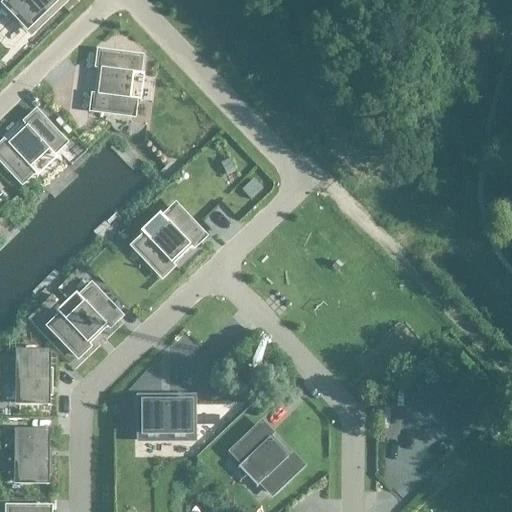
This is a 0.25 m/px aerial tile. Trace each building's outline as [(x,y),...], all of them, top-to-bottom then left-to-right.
[(5,0),(2,4),(30,33),(64,0),(5,0)] [(94,96),(92,111),(131,116),(133,101),(131,100),(134,76),(136,76),(138,60),(99,56),(97,71),(101,72),(98,96),(94,96)] [(5,144),(0,148),(0,160),(21,183),(32,173),(29,169),(47,152),(50,155),(62,145),(35,116),(24,126),(26,128),(7,146),(5,144)] [(241,191),(250,200),(261,190),(253,181),(241,191)] [(145,238),(134,249),(161,277),(172,266),(171,265),(189,248),(190,249),(202,238),(174,210),(163,221),(166,224),(148,241),(145,238)] [(61,318),(50,329),(77,357),(88,346),(87,345),(104,328),(106,329),(118,318),(90,290),(79,301),(82,304),(64,321),(61,318)] [(21,352),(20,403),(49,403),(50,352),(21,352)] [(242,385),(239,393),(248,397),(251,388),(242,385)] [(138,441),(192,441),(192,401),(138,401),(138,441)] [(260,427),(232,454),(243,465),(246,462),(264,481),(260,484),(271,495),(299,468),(289,457),(287,459),(269,440),(271,438),(260,427)] [(20,432),(19,481),(48,481),(48,432),(20,432)]
